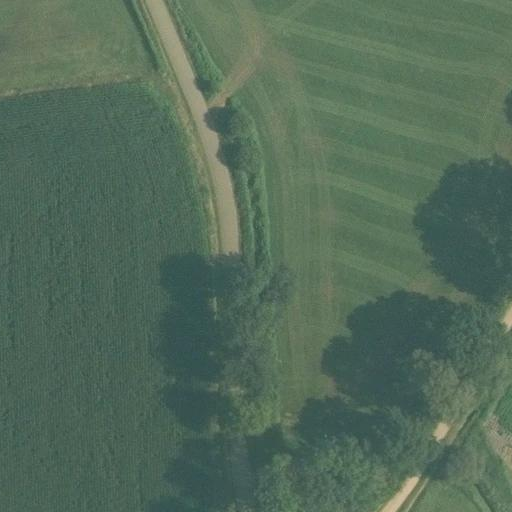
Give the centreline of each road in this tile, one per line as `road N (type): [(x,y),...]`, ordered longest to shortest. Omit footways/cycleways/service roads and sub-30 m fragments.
road 1 (unclassified): [(247,511),(227,212),(215,158),(152,0)]
road 2 (track): [(511,313),(383,511)]
